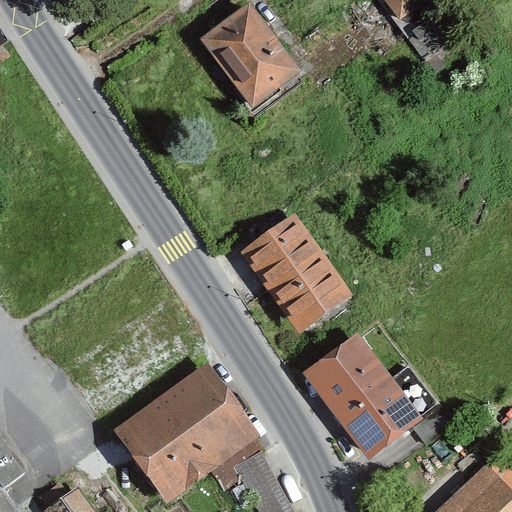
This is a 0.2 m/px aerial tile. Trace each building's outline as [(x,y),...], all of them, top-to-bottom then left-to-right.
[(208,34),(254,100),(295,72),(249,6),(208,34)] [(294,213),(244,246),(298,330),(349,296),(294,213)] [(360,334),(309,370),(369,453),(420,417),(360,334)] [(120,424),(165,489),(252,429),(207,364),(120,424)] [(0,488),(0,489),(23,473),(0,440),(0,488)] [(444,511),(511,511),(511,487),(492,466),(444,511)] [(47,511),(90,511),(74,489),(45,509),(47,511)]
